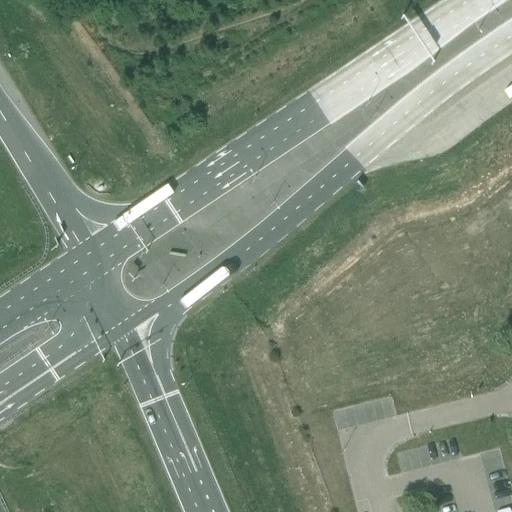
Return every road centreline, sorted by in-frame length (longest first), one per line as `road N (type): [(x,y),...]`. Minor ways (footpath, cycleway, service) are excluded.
road 1 (tertiary): [(120,326),(175,304),(214,276),(511,39)]
road 2 (tertiary): [(483,0),(89,265)]
road 3 (motorway): [(198,511),(120,326)]
road 4 (motorway): [(89,265),(0,113)]
road 5 (track): [(91,0),(108,44),(226,0)]
road 6 (primary): [(0,398),(120,326)]
